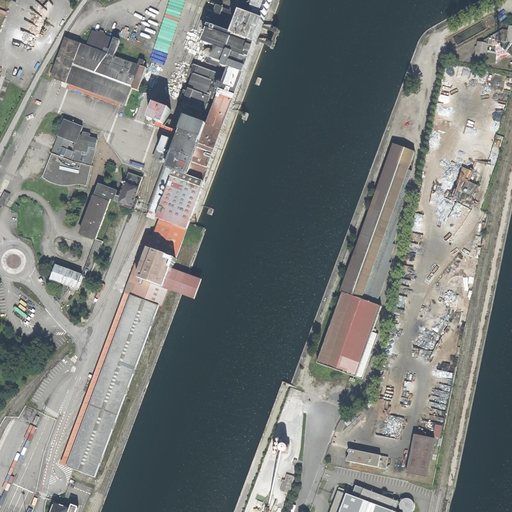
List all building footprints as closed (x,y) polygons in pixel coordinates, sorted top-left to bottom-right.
[(157,218),(160,219),(188,230),(235,102),(237,97),(246,72),(247,72),(265,23),(264,22),(272,0),(252,0),(252,2),(251,1),(250,4),(251,5),(247,14),(237,10),(236,12),(220,6),(220,4),(216,3),(208,25),(209,26),(203,43),(217,48),(213,60),(224,64),(222,68),(228,70),(225,77),(218,74),(219,74),(195,65),(191,73),(194,75),(189,89),(186,88),(182,97),(181,103),(184,104),(183,104),(199,110),(199,111),(190,108),(189,111),(198,114),(197,115),(210,119),(208,126),(187,118),(187,117),(171,110),(156,104),(150,119),(182,132),(178,142),(161,135),(153,158),(166,163),(148,210),(155,212),(158,214),(157,218)] [(269,47),(273,49),(280,30),(275,29),(269,47)] [(138,91),(147,69),(143,67),(145,61),(138,59),(136,65),(115,57),(121,40),(106,35),(106,34),(98,31),(97,32),(93,31),(87,47),(66,39),(52,78),(126,106),(132,89),(138,91)] [(487,53),(488,45),(484,44),(479,43),(476,56),(486,58),(486,57),(489,58),(490,54),(487,53)] [(83,127),(65,120),(42,178),(47,181),(49,182),(53,184),(57,185),(61,186),(66,186),(68,184),(69,183),(72,185),(75,185),(78,185),(82,186),(87,187),(98,140),(90,138),(90,135),(83,133),(82,136),(79,136),(83,127)] [(415,152),(395,145),(383,180),(382,180),(364,233),(363,233),(341,292),(343,292),(317,363),(362,379),(378,333),(376,332),(377,329),(374,328),(382,306),(376,304),(391,263),(389,262),(395,245),(393,244),(400,226),(398,225),(404,208),(402,207),(406,197),(405,196),(407,189),(405,189),(412,171),(409,170),(415,152)] [(118,204),(135,210),(138,200),(135,199),(143,178),(129,173),(120,196),(118,202),(118,204)] [(112,199),(118,202),(120,196),(118,195),(119,192),(100,185),(82,233),(97,239),(112,199)] [(131,298),(159,308),(166,288),(172,290),(177,292),(197,299),(204,280),(185,273),(179,271),(173,269),(188,230),(160,219),(146,257),(131,298)] [(104,242),(97,239),(83,276),(90,278),(104,242)] [(78,289),(83,276),(74,272),(75,271),(73,270),(72,271),(70,270),(68,270),(68,268),(67,268),(66,269),(57,266),(52,278),(78,289)] [(159,308),(131,298),(67,469),(95,479),(159,308)] [(18,360),(25,349),(20,346),(16,344),(14,348),(10,346),(6,352),(18,360)] [(407,473),(427,478),(435,438),(415,434),(407,473)] [(279,452),(288,454),(290,445),(281,443),(282,439),(278,438),(274,454),(278,455),(279,452)] [(346,461),(386,469),(389,457),(351,449),(350,449),(348,450),(348,451),(348,453),(349,453),(346,461)] [(286,474),(285,480),(282,479),(280,491),(291,492),(294,475),(286,474)] [(335,511),(392,511),(342,494),(335,511)] [(51,511),(71,511),(73,510),(71,509),(71,508),(56,502),(51,511)]
